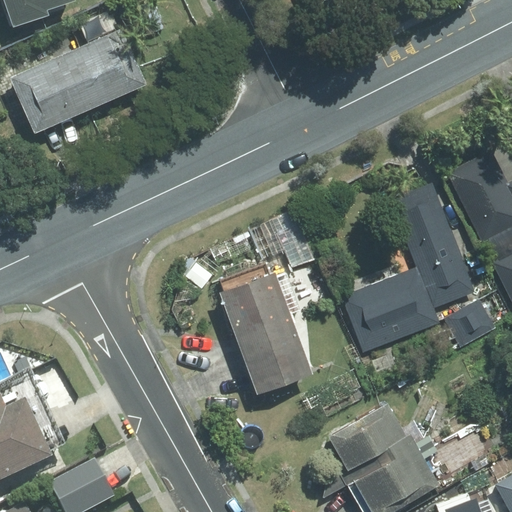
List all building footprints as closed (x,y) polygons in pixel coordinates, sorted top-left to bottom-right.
[(0,0),(0,6),(7,27),(41,16),(39,10),(67,1),(66,0),(0,0)] [(116,29),(6,78),(30,133),(141,85),(116,29)] [(511,249),(487,262),(511,310),(511,180),(504,185),(485,149),(441,172),(478,243),(511,225),(511,249)] [(471,290),(429,181),(388,197),(416,267),(338,296),(358,348),(433,320),(428,306),(471,290)] [(305,371),(267,270),(213,289),(251,391),(305,371)] [(472,300),(441,318),(457,346),(488,328),(472,300)] [(378,400),(320,434),(365,511),(383,511),(428,486),(378,400)] [(0,481),(44,461),(17,405),(0,412),(0,481)] [(45,485),(59,511),(84,511),(109,499),(89,462),(45,485)] [(475,511),(469,496),(436,509),(437,511),(475,511)]
